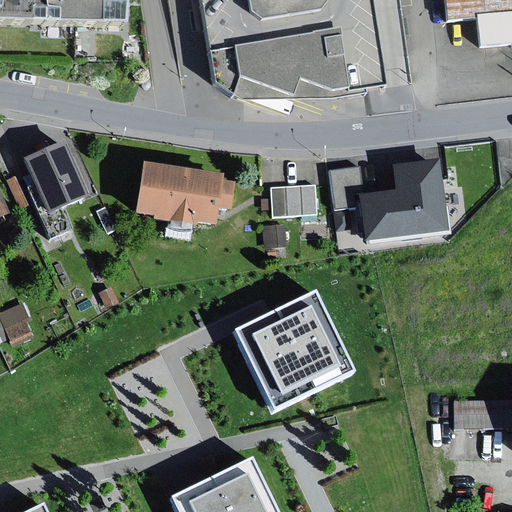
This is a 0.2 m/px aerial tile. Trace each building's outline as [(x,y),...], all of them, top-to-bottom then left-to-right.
[(0,0),(0,23),(120,26),(122,0),(0,0)] [(200,0),(214,84),(236,101),(244,82),(298,103),(304,86),(335,99),(391,92),(414,90),(401,0),(200,0)] [(511,12),(511,0),(447,0),(449,18),(481,15),(511,12)] [(511,12),(481,15),(484,51),(511,48),(511,12)] [(70,147),(29,164),(53,219),(94,201),(70,147)] [(443,163),(395,170),(399,199),(365,203),(371,248),(452,237),(443,163)] [(224,180),(144,168),(137,217),(156,220),(156,224),(219,233),(222,215),(233,217),(237,188),(223,186),(224,180)] [(359,170),(330,174),(335,213),(356,210),(354,195),(363,194),(359,170)] [(16,178),(6,182),(20,211),(29,207),(16,178)] [(316,188),(274,190),(275,219),(318,217),(316,188)] [(0,190),(0,223),(12,218),(0,190)] [(105,209),(97,213),(107,235),(116,231),(105,209)] [(349,214),(335,216),(336,233),(351,232),(349,214)] [(286,228),(264,229),(265,250),(288,249),(286,228)] [(112,289),(100,296),(107,310),(119,304),(112,289)] [(234,335),(272,413),(350,376),(312,298),(234,335)] [(25,304),(0,315),(0,319),(11,345),(31,336),(26,325),(33,322),(25,304)] [(511,401),(450,403),(450,430),(511,430),(511,401)] [(191,488),(167,500),(172,511),(273,511),(249,460),(191,488)]
